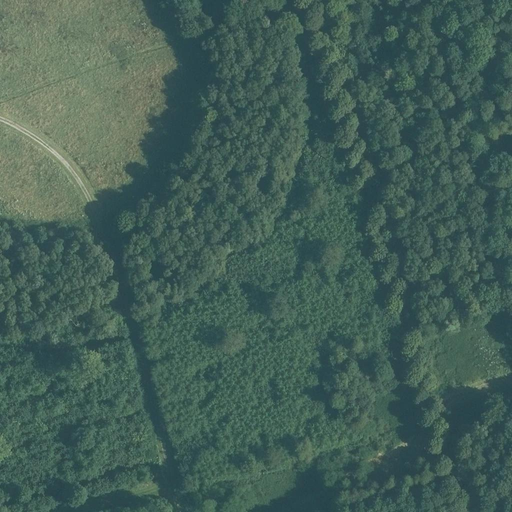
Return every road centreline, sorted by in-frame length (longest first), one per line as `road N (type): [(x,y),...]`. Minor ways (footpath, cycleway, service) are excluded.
road 1 (track): [(463,511),(308,0)]
road 2 (track): [(178,511),(131,318),(86,195),(59,157),(0,122)]
